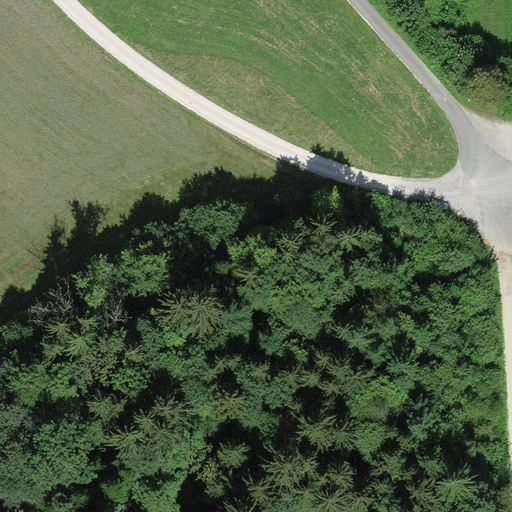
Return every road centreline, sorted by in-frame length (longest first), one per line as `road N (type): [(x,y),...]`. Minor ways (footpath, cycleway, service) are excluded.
road 1 (track): [(511,312),(510,178),(417,191),(309,162),(162,81),(64,0)]
road 2 (unclassified): [(511,178),(358,0)]
